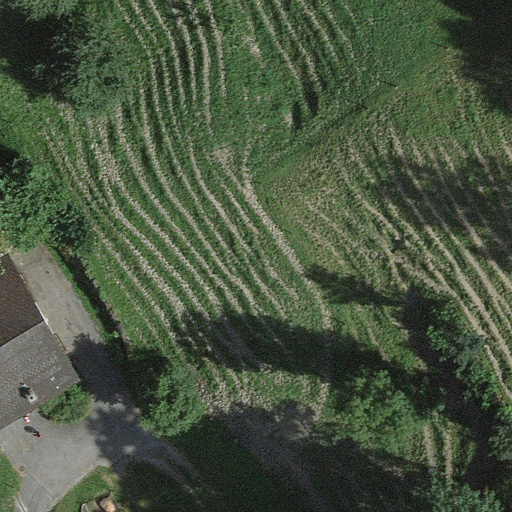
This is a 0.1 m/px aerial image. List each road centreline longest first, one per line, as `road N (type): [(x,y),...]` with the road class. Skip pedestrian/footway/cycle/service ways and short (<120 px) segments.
road 1 (track): [(0,194),(108,386)]
road 2 (track): [(32,511),(108,416),(108,386)]
